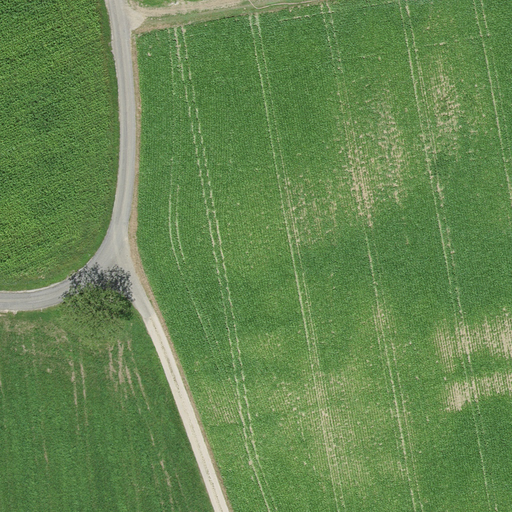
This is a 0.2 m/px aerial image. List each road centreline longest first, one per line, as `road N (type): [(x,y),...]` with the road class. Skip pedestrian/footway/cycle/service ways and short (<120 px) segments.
road 1 (residential): [(0,302),(50,298),(116,257),(124,83),(116,0)]
road 2 (track): [(116,257),(138,271),(227,511)]
